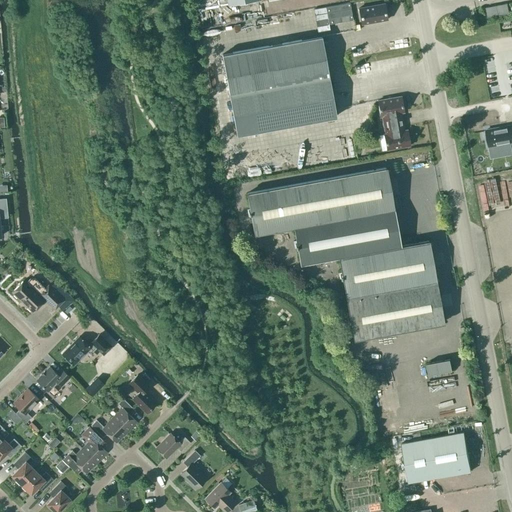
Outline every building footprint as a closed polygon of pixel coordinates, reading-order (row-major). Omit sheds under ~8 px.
[(384,3),(358,8),(361,24),(387,19),(384,3)] [(485,7),(487,17),(509,13),(507,3),(485,7)] [(222,54),(236,134),(336,116),(321,36),(222,54)] [(384,134),(386,150),(410,145),(407,130),(401,131),(400,126),(403,126),(401,112),(404,112),(401,96),(377,100),(380,116),(382,116),(385,134),(384,134)] [(507,126),(485,130),(488,146),(489,146),(489,150),(498,148),(498,151),(510,148),(510,145),(511,144),(511,125),(510,126),(507,127),(507,126)] [(436,282),(428,240),(400,245),(393,208),(386,167),(247,193),(254,233),(293,226),(300,263),(339,256),(346,298),(353,338),(443,322),(436,282)] [(63,300),(48,285),(45,288),(35,278),(30,278),(26,282),(24,279),(12,292),(32,312),(44,299),(54,309),(63,300)] [(103,354),(111,346),(99,334),(88,345),(79,336),(62,353),(73,365),(89,348),(92,351),(96,347),(103,354)] [(426,363),(428,375),(452,371),(450,359),(426,363)] [(61,368),(56,373),(49,366),(36,380),(47,391),(56,382),(61,386),(70,377),(61,368)] [(144,391),(149,386),(137,374),(128,383),(137,393),(131,399),(146,413),(156,403),(144,391)] [(86,387),(84,389),(92,396),(104,384),(102,382),(96,376),(86,387)] [(27,388),(13,403),(19,408),(15,412),(25,422),(31,417),(27,413),(39,400),(38,399),(27,388)] [(90,398),(85,394),(81,399),(85,403),(90,398)] [(112,417),(111,417),(127,432),(126,431),(136,421),(126,412),(131,407),(134,410),(135,410),(122,398),(117,403),(122,408),(112,418),(112,417)] [(126,432),(127,432),(111,417),(112,418),(103,427),(96,420),(91,425),(102,437),(103,436),(102,436),(106,432),(116,442),(126,432)] [(0,440),(3,438),(8,433),(0,425),(0,440)] [(96,462),(106,452),(102,448),(107,443),(101,438),(89,426),(81,434),(89,442),(82,448),(82,447),(81,448),(97,463),(97,462),(96,462)] [(195,441),(201,435),(196,430),(190,436),(195,441)] [(464,432),(401,443),(408,482),(471,471),(464,432)] [(42,437),(47,441),(51,437),(46,433),(42,437)] [(176,447),(180,451),(189,442),(184,436),(179,442),(170,433),(156,447),(166,457),(176,447)] [(3,438),(0,440),(0,458),(7,451),(11,455),(21,446),(13,438),(8,443),(3,438)] [(96,463),(97,463),(81,448),(82,449),(73,458),(68,453),(62,459),(75,471),(72,467),(76,463),(86,472),(96,462),(96,463)] [(182,462),(187,466),(180,473),(195,488),(206,478),(191,464),(200,455),(194,450),(182,462)] [(19,467),(11,475),(21,484),(35,470),(29,464),(33,460),(24,451),(14,462),(19,467)] [(57,468),(62,473),(69,466),(64,461),(57,468)] [(45,472),(41,476),(35,470),(21,484),(30,493),(38,486),(42,490),(53,479),(45,472)] [(68,488),(60,481),(50,491),(54,495),(46,503),(54,511),(56,511),(70,499),(64,492),(68,488)] [(220,482),(204,498),(214,507),(218,504),(220,506),(225,511),(235,502),(227,494),(230,492),(220,482)] [(240,511),(249,511),(257,509),(253,499),(238,505),(240,511)]
